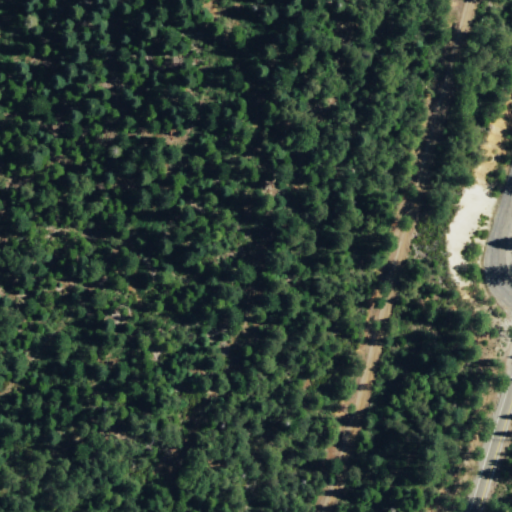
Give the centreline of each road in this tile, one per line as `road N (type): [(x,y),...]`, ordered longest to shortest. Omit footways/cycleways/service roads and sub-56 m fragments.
road 1 (motorway): [(511,380),(469,511)]
road 2 (residential): [(511,296),(492,274),(511,177)]
